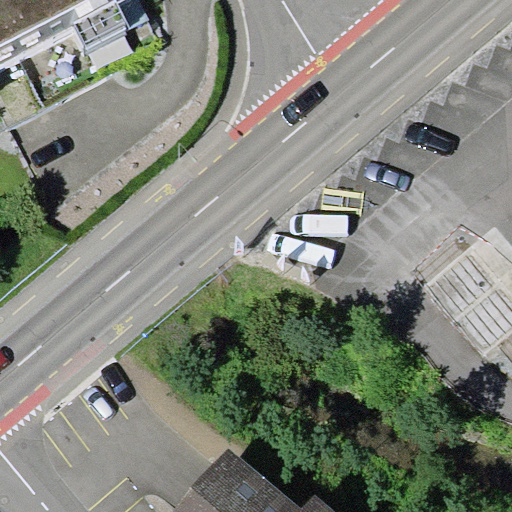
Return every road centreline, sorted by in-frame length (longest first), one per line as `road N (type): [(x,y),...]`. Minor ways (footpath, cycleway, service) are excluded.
road 1 (secondary): [(344,93),(0,385)]
road 2 (secondary): [(455,0),(344,93)]
